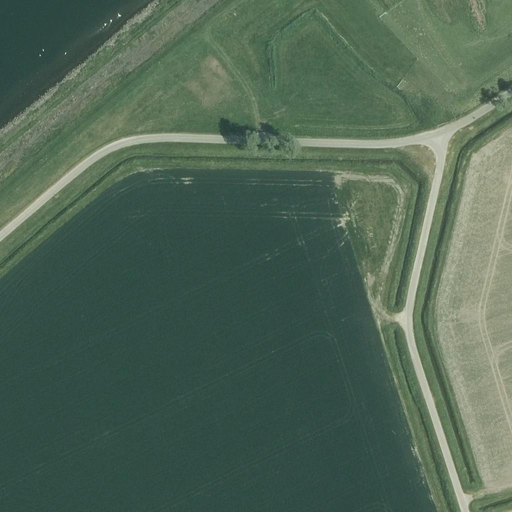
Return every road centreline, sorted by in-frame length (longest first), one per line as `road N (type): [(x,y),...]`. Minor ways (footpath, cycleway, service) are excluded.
road 1 (unclassified): [(0,216),(41,178),(134,138),(376,145),(438,137)]
road 2 (unclassified): [(464,511),(409,334),(438,137)]
